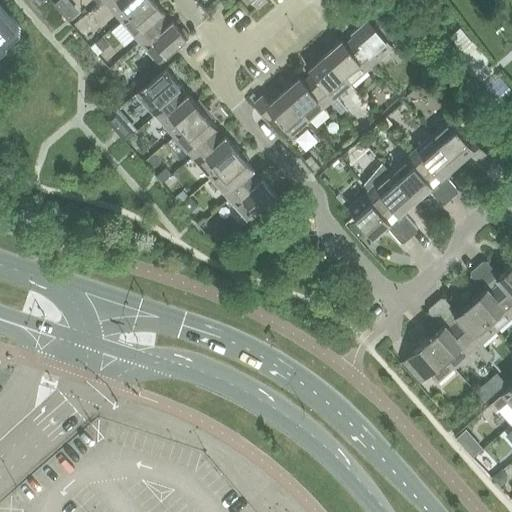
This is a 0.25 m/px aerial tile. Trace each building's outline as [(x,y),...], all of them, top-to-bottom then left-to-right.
[(65,0),(58,0),(53,4),(63,16),(67,21),(68,22),(77,14),(65,0)] [(109,0),(102,0),(106,4),(120,20),(143,0),(110,0),(109,0)] [(153,0),(143,0),(120,20),(135,37),(139,41),(142,38),(146,42),(155,34),(148,26),(157,18),(164,12),(153,0)] [(249,0),(257,8),(266,0),(249,0)] [(0,44),(21,27),(0,2),(0,44)] [(352,43),(348,47),(356,57),(365,49),(373,58),(368,62),(372,65),(376,62),(393,46),(368,17),(351,33),(357,39),(352,43)] [(142,38),(139,41),(143,45),(158,63),(187,38),(171,20),(164,26),(161,22),(157,18),(148,26),(155,34),(146,42),(142,38)] [(102,36),(90,47),(97,54),(108,44),(102,36)] [(342,40),(325,55),(350,84),(367,69),(372,65),(368,62),(373,58),(365,49),(356,57),(348,47),(342,40)] [(309,80),(306,84),(314,93),(322,86),(330,95),(326,99),(329,102),(334,99),(350,84),(325,55),(308,69),(314,76),(309,80)] [(165,67),(136,93),(151,110),(155,115),(159,112),(162,116),(172,107),(165,99),(174,92),(181,85),(165,68),(165,67)] [(300,76),(283,91),(309,121),(325,106),(329,102),(326,99),(330,95),(322,86),(314,93),(306,84),(300,76)] [(309,121),(283,91),(270,103),(263,95),(255,103),(269,119),(273,114),(292,135),(309,121)] [(159,112),(155,115),(159,119),(174,136),(203,111),(188,94),(181,100),(177,96),(174,92),(165,99),(172,107),(162,116),(159,112)] [(203,111),(174,136),(188,153),(192,157),(196,154),(199,158),(209,150),(201,141),(210,134),(217,127),(203,111)] [(449,120),(430,136),(455,165),(470,152),(486,169),(494,162),(471,137),(467,140),(449,120)] [(135,132),(126,121),(115,130),(118,133),(121,137),(125,141),(135,132)] [(196,154),(192,157),(196,161),(211,178),(239,153),(225,136),(218,142),(214,138),(210,134),(201,141),(209,150),(199,158),(196,154)] [(430,136),(407,157),(418,169),(426,162),(434,171),(440,178),(445,174),(455,165),(430,136)] [(239,153),(211,178),(225,195),(229,199),(232,196),(236,200),(245,192),(238,183),(247,176),(254,170),(239,153)] [(310,156),(305,161),(314,172),(320,167),(310,156)] [(407,157),(390,172),(415,200),(428,189),(432,185),(425,178),(429,175),(434,171),(426,162),(418,169),(407,157)] [(382,162),(363,184),(368,190),(365,194),(368,197),(376,206),(384,199),(392,208),(398,215),(403,211),(415,200),(390,172),(382,162)] [(440,178),(434,171),(429,175),(449,197),(458,189),(445,174),(440,178)] [(432,185),(428,189),(441,204),(449,197),(429,175),(425,178),(432,185)] [(232,196),(229,199),(232,203),(248,221),(276,195),(261,178),(254,184),(251,180),(247,176),(238,183),(245,192),(236,200),(232,196)] [(183,191),(175,198),(180,204),(188,197),(183,191)] [(373,237),(386,226),(390,222),(383,215),(387,211),(392,208),(384,199),(376,206),(368,197),(365,194),(347,209),(373,237)] [(189,196),(180,204),(188,214),(197,205),(189,196)] [(35,213),(22,208),(18,219),(31,224),(33,220),(35,213)] [(392,208),(387,211),(409,236),(418,228),(403,211),(398,215),(392,208)] [(390,222),(386,226),(400,243),(409,236),(387,211),(383,215),(390,222)] [(502,286),(494,294),(502,303),(510,296),(511,297),(511,265),(496,279),(502,286)] [(488,287),(471,302),(496,330),(511,315),(511,297),(510,296),(502,303),(494,294),(488,287)] [(460,324),(452,331),(460,340),(468,332),(476,341),(479,345),(496,330),(471,302),(454,317),(460,324)] [(471,345),(476,341),(468,332),(460,340),(452,331),(446,324),(429,339),(454,367),(474,349),(471,345)] [(405,359),(401,362),(420,383),(430,374),(437,382),(454,367),(429,339),(405,359)] [(511,385),(491,404),(510,425),(511,423),(511,385)] [(98,417),(0,502),(0,511),(254,511),(202,451),(98,417)] [(469,441),(465,448),(476,455),(480,448),(469,441)] [(501,470),(492,478),(500,486),(506,481),(506,476),(506,474),(502,469),(501,470)]
